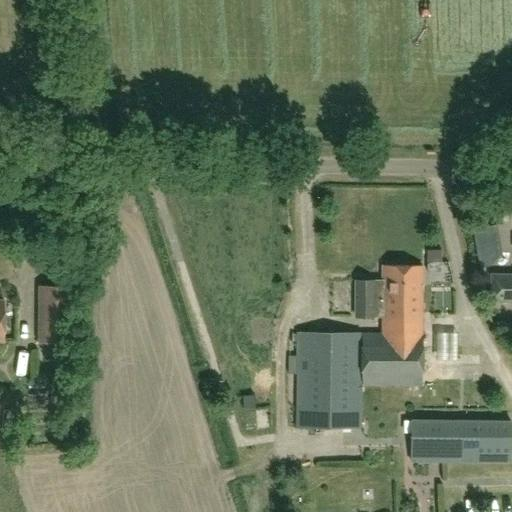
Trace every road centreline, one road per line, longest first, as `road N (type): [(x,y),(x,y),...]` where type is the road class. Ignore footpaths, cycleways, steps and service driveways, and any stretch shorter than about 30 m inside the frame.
road 1 (unclassified): [(511,169),(0,164)]
road 2 (track): [(437,167),(471,319),(511,388)]
road 3 (track): [(94,0),(109,164)]
